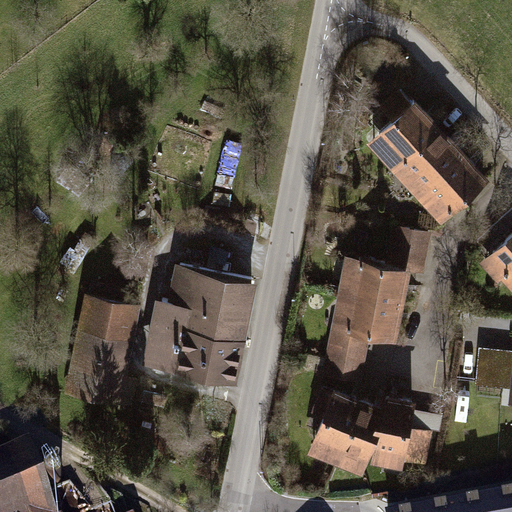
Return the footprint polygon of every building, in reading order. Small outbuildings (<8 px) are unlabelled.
[(362,143),(436,222),(483,178),(409,99),(362,143)] [(325,371),(324,376),(363,382),(371,333),(393,337),(404,270),(426,274),(433,233),(393,227),(387,262),(342,254),(330,326),(332,326),(326,360),(303,356),(301,367),(325,371)] [(511,292),(511,230),(477,264),(496,284),(500,280),(511,292)] [(155,299),(151,323),(245,341),(257,280),(228,275),(233,253),(209,248),(204,270),(172,264),(165,300),(155,299)] [(91,295),(86,294),(66,398),(124,408),(143,305),(117,300),(119,289),(93,284),(91,295)] [(236,386),(245,341),(151,323),(142,368),(236,386)] [(509,408),(511,407),(511,350),(480,348),(477,387),(511,390),(509,408)] [(362,476),(366,466),(401,473),(402,465),(428,469),(434,432),(409,428),(413,403),(378,397),(376,408),(331,391),(306,454),(362,476)] [(0,456),(0,511),(45,511),(21,448),(0,456)] [(42,471),(38,471),(36,474),(34,477),(35,481),(38,483),(42,484),(45,482),(47,479),(47,475),(45,472),(42,471)] [(511,511),(511,496),(489,501),(491,511),(511,511)] [(491,511),(489,501),(455,507),(455,511),(491,511)]
